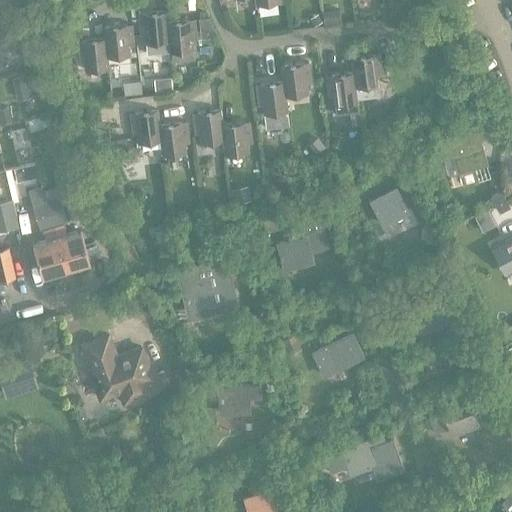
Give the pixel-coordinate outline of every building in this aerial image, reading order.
[(451,0),(440,5),(445,17),(456,12),(451,0)] [(321,11),(323,23),(341,20),(339,8),(321,11)] [(165,10),(137,13),(139,33),(144,33),(145,43),(146,53),(168,51),(167,41),(168,41),(166,21),(165,10)] [(318,13),(310,17),(314,25),(322,20),(318,13)] [(208,17),(199,17),(201,37),(218,35),(208,17)] [(166,21),(168,41),(167,41),(168,51),(168,52),(169,59),(192,57),(191,50),(190,39),(195,39),(193,19),(166,21)] [(103,26),(104,37),(105,37),(107,57),(129,54),(128,44),(133,43),(131,23),(103,26)] [(62,27),(55,31),(53,33),(60,44),(69,39),(62,27)] [(105,37),(104,37),(77,40),(79,60),(84,60),(85,70),(108,68),(107,57),(105,37)] [(447,44),(435,50),(441,60),(452,54),(447,44)] [(351,56),(353,71),(355,87),(357,98),(381,95),(385,82),(377,78),(376,73),(381,72),(379,53),(351,56)] [(281,65),(283,80),(285,95),(286,95),(307,92),(306,82),(311,82),(308,62),(281,65)] [(353,71),(325,75),(328,95),(333,94),(335,113),(358,111),(357,98),(355,87),(353,71)] [(168,78),(156,83),(159,90),(171,86),(168,78)] [(282,80),(255,84),(257,104),(262,103),(264,114),(265,127),(288,124),(287,111),(285,95),(285,96),(282,80)] [(427,105),(418,107),(420,115),(429,113),(427,105)] [(8,107),(0,108),(0,123),(11,120),(8,107)] [(138,142),(160,140),(161,140),(159,124),(157,109),(129,112),(132,133),(137,132),(138,142)] [(200,142),(223,139),(221,124),(219,109),(192,112),(194,132),(199,132),(200,142)] [(161,140),(160,140),(162,155),(185,151),(184,141),(189,141),(186,121),(159,124),(161,140)] [(221,124),(223,139),(225,154),(247,151),(246,141),(251,141),(249,121),(221,124)] [(478,138),(484,137),(481,127),(437,141),(442,158),(453,155),(458,170),(485,162),(478,138)] [(335,133),(331,143),(340,147),(344,137),(335,133)] [(317,136),(308,144),(316,153),(324,146),(317,136)] [(124,138),(109,139),(110,151),(125,149),(124,138)] [(267,177),(275,176),(274,164),(265,165),(267,177)] [(55,187),(41,191),(44,200),(58,196),(55,187)] [(248,188),(231,191),(233,205),(251,202),(248,188)] [(370,201),(381,223),(407,210),(395,188),(370,201)] [(490,195),(498,210),(507,205),(499,190),(490,195)] [(51,225),(54,236),(64,268),(88,261),(78,229),(65,233),(61,221),(65,220),(58,196),(44,200),(31,204),(38,228),(51,225)] [(0,201),(0,215),(16,212),(13,198),(0,201)] [(16,212),(0,215),(0,229),(19,226),(16,212)] [(277,243),(283,267),(311,260),(309,250),(329,246),(319,214),(299,219),(303,236),(277,243)] [(196,221),(182,225),(186,235),(189,234),(200,231),(199,229),(196,221)] [(44,239),(30,243),(40,276),(64,269),(54,236),(51,225),(41,228),(44,239)] [(427,228),(424,240),(435,242),(437,230),(427,228)] [(511,235),(492,246),(501,265),(510,260),(511,263),(511,235)] [(7,244),(0,245),(0,278),(13,275),(15,275),(9,251),(7,244)] [(225,258),(177,270),(180,279),(181,286),(187,310),(189,317),(237,304),(225,258)] [(438,297),(414,306),(423,329),(448,320),(444,310),(461,303),(451,275),(432,282),(438,297)] [(87,366),(99,397),(118,390),(123,401),(148,391),(144,380),(151,377),(139,346),(115,355),(106,333),(81,343),(89,365),(87,366)] [(294,333),(282,339),(287,351),(299,346),(294,333)] [(339,339),(313,351),(323,374),(349,361),(362,356),(356,343),(352,335),(351,333),(339,339)] [(0,364),(0,380),(1,383),(32,374),(27,356),(0,364)] [(264,356),(251,359),(254,370),(267,367),(264,356)] [(218,387),(219,412),(249,410),(248,398),(260,397),(259,385),(218,387)] [(442,410),(451,434),(478,423),(469,400),(442,410)] [(365,418),(355,422),(359,432),(369,429),(365,418)] [(325,455),(317,458),(321,468),(329,465),(330,469),(347,463),(350,473),(371,465),(376,479),(403,470),(392,439),(384,442),(381,435),(325,454),(325,455)] [(132,480),(112,486),(118,503),(137,497),(132,480)] [(244,497),(248,511),(278,511),(271,489),(244,497)] [(487,504),(491,511),(511,511),(511,494),(511,492),(487,504)]
